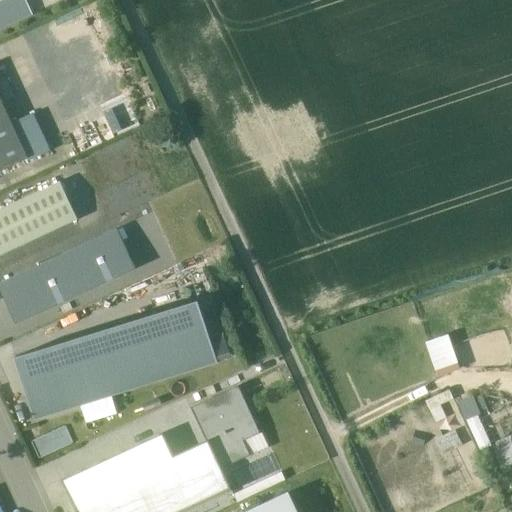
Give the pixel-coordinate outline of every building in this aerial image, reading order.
[(23,0),(7,0),(0,3),(0,29),(30,16),(23,0)] [(0,98),(0,171),(28,159),(11,121),(0,98)] [(32,111),(11,121),(28,159),(50,149),(32,111)] [(61,182),(0,210),(0,254),(78,219),(61,182)] [(0,285),(0,288),(17,324),(135,269),(117,230),(0,285)] [(200,300),(12,359),(30,418),(219,359),(200,300)] [(438,376),(462,368),(450,332),(426,340),(438,376)] [(208,441),(221,469),(251,455),(244,442),(261,434),(238,387),(192,408),(208,441)] [(482,423),(492,418),(480,392),(458,403),(481,449),(493,443),(482,423)] [(511,434),(493,440),(501,466),(511,463),(511,434)] [(163,435),(64,482),(77,511),(185,511),(231,491),(221,469),(208,441),(173,458),(163,435)] [(252,511),(295,511),(288,496),(252,511)]
